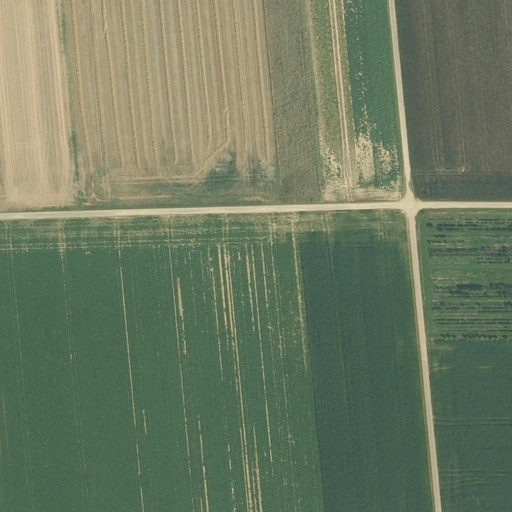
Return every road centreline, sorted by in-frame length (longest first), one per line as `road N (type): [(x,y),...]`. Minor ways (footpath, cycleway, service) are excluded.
road 1 (track): [(511,205),(0,222)]
road 2 (track): [(444,511),(409,205)]
road 3 (track): [(391,0),(409,205)]
